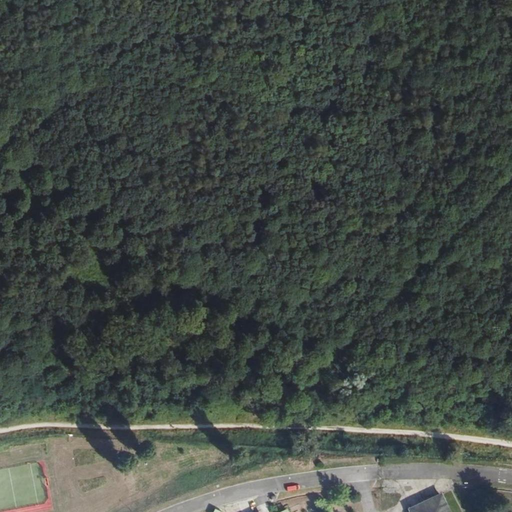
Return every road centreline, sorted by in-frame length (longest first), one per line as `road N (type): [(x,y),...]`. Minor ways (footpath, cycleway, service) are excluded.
road 1 (track): [(0,18),(11,0),(511,1)]
road 2 (track): [(511,444),(300,426),(0,429)]
